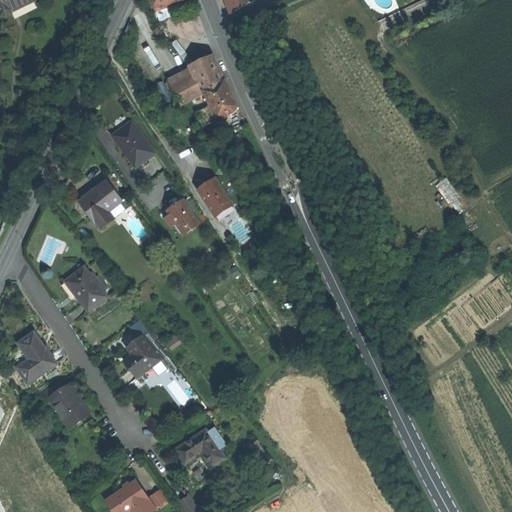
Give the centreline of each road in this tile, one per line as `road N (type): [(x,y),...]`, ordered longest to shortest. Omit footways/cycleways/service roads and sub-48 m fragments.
road 1 (secondary): [(451,511),(305,218)]
road 2 (tertiary): [(8,252),(125,0)]
road 3 (track): [(511,241),(470,161),(381,39),(385,26)]
road 4 (track): [(484,511),(429,378),(511,315)]
road 5 (residential): [(8,252),(125,432)]
road 6 (secondary): [(305,218),(276,133),(249,100)]
road 7 (secondary): [(249,100),(282,186),(305,218)]
road 8 (residential): [(321,511),(248,407)]
